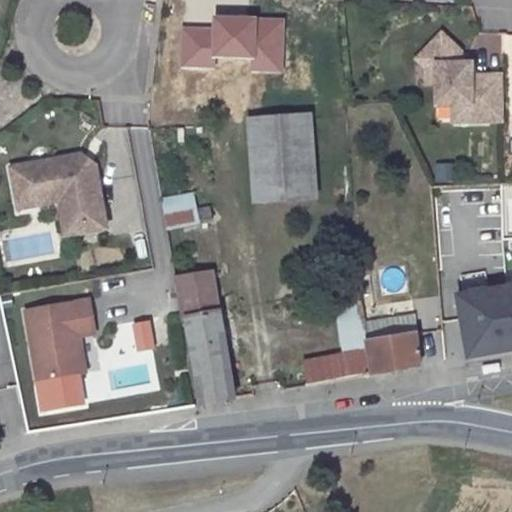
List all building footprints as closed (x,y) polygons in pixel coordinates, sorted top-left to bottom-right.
[(452,105),(452,121),(503,121),(502,76),(470,76),(470,64),(461,64),(460,53),(441,34),(423,52),(435,64),(435,84),(435,105),(452,105)] [(499,49),(499,34),(473,34),(472,49),(499,49)] [(423,52),(416,59),(425,68),(425,84),(435,84),(435,64),(423,52)] [(301,114),(250,122),(262,203),(314,195),(301,114)] [(80,161),(79,155),(10,167),(15,197),(56,190),(58,201),(63,235),(104,229),(94,166),(88,167),(80,161)] [(454,178),(452,162),(435,164),(437,181),(454,178)] [(15,197),(17,208),(58,201),(56,190),(15,197)] [(167,229),(200,222),(194,191),(161,197),(167,229)] [(175,280),(179,308),(195,305),(196,316),(218,313),(211,275),(175,280)] [(511,287),(457,297),(463,328),(511,319),(511,287)] [(87,300),(24,311),(36,381),(76,375),(74,359),(67,354),(66,348),(75,336),(77,336),(92,334),(87,300)] [(185,319),(199,404),(234,398),(218,313),(196,316),(195,305),(179,308),(181,320),(185,319)] [(364,322),(368,349),(372,375),(418,366),(413,314),(364,322)] [(511,319),(463,328),(468,358),(511,349),(511,319)] [(422,360),(442,359),(440,333),(420,334),(422,360)] [(74,359),(76,375),(84,373),(77,336),(75,336),(66,348),(67,354),(74,359)] [(96,373),(95,336),(85,337),(87,373),(96,373)] [(372,375),(368,349),(304,361),(310,385),(372,375)]
